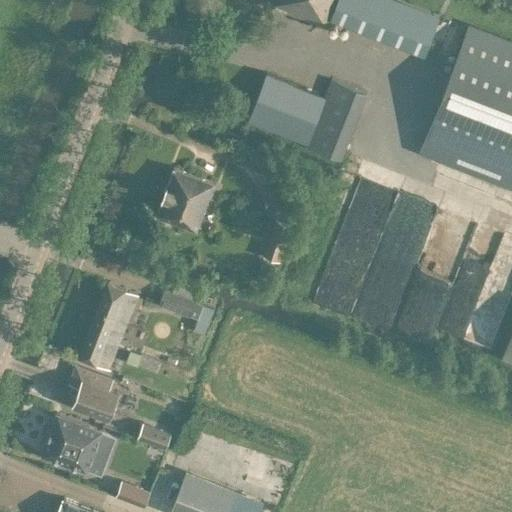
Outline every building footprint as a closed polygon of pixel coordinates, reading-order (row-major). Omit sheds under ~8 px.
[(270,0),(270,1),(326,23),(329,14),(334,0),(270,0)] [(407,0),(334,0),(329,14),(415,47),(424,47),(427,45),(440,13),(407,0)] [(511,36),(467,19),(420,141),(511,176),(511,36)] [(307,137),(306,140),(341,154),(366,90),(331,76),(325,92),(269,71),(266,69),(248,115),(307,137)] [(156,211),(196,226),(214,179),(173,164),(156,211)] [(375,217),(381,188),(355,182),(346,220),(362,224),(364,215),(375,217)] [(292,221),(276,216),(263,252),(280,257),(292,221)] [(491,331),(511,265),(511,260),(489,253),(496,231),(469,223),(439,315),(491,331)] [(491,251),(511,259),(511,229),(501,225),(491,251)] [(108,280),(88,329),(118,341),(138,292),(108,280)] [(196,297),(166,286),(160,300),(190,312),(196,297)] [(192,323),(203,327),(211,301),(199,298),(192,323)] [(511,328),(503,353),(511,356),(511,328)] [(88,329),(78,354),(108,366),(118,341),(88,329)] [(130,347),(126,357),(138,362),(141,351),(130,347)] [(112,375),(76,361),(69,378),(79,382),(72,400),(106,413),(116,388),(108,385),(112,375)] [(101,426),(57,409),(42,449),(87,466),(101,426)] [(169,429),(143,419),(137,434),(163,444),(169,429)] [(186,467),(169,509),(176,511),(257,511),(263,497),(186,467)] [(122,477),(116,492),(144,503),(149,488),(122,477)] [(107,511),(63,494),(56,511),(107,511)]
